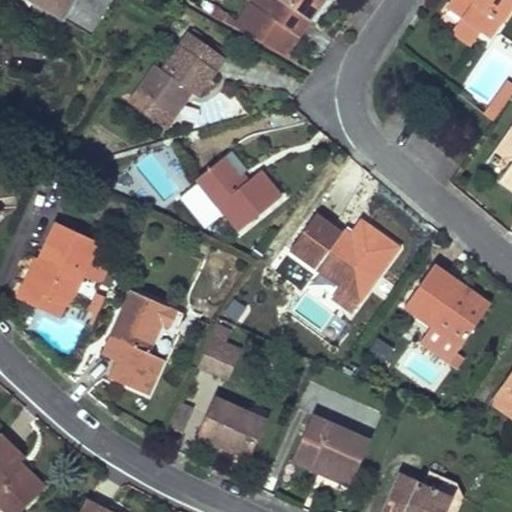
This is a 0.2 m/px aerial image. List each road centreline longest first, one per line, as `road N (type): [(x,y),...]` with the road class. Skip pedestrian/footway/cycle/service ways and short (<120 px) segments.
road 1 (residential): [(399,0),(362,52),(348,95),(362,132),(511,264)]
road 2 (residential): [(0,351),(87,435),(148,476),(227,511)]
